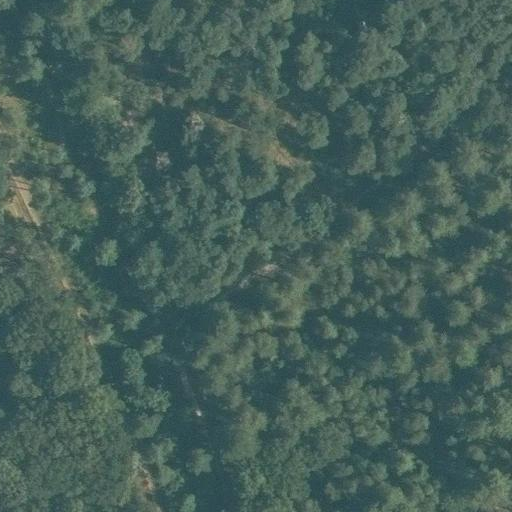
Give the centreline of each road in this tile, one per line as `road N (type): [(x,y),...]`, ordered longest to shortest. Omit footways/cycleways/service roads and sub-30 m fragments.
road 1 (track): [(216,511),(159,344),(0,2)]
road 2 (track): [(186,328),(511,72)]
